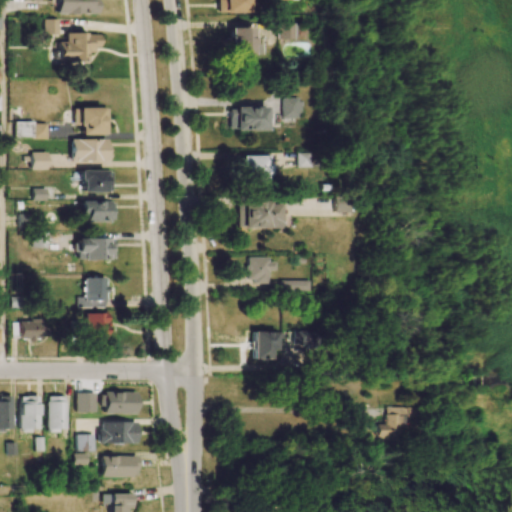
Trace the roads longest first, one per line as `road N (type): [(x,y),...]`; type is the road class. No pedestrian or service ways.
road 1 (tertiary): [(139,0),(164,372),(187,511)]
road 2 (tertiary): [(189,511),(193,337),(170,0)]
road 3 (tertiary): [(194,372),(0,371)]
